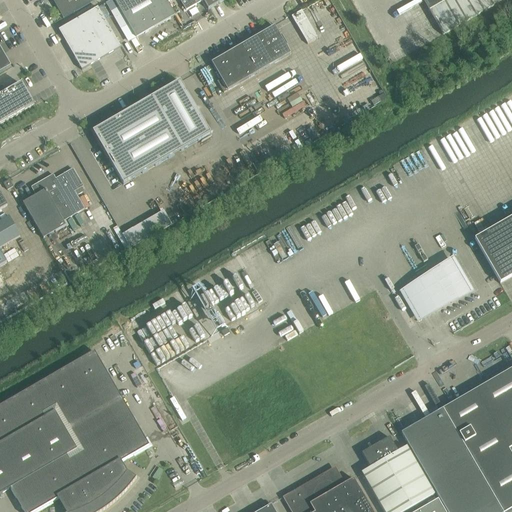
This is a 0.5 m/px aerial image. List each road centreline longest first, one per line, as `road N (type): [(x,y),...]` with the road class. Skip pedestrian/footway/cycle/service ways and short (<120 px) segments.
road 1 (unclassified): [(183,511),(511,320)]
road 2 (unknown): [(429,369),(374,268),(374,237),(511,161)]
road 3 (unknown): [(60,120),(105,193),(122,192),(215,128),(175,55)]
road 4 (unclassified): [(79,109),(274,0)]
road 5 (unclassified): [(79,109),(14,0)]
